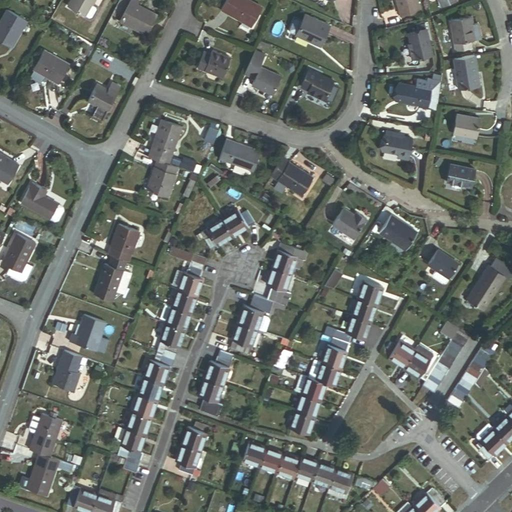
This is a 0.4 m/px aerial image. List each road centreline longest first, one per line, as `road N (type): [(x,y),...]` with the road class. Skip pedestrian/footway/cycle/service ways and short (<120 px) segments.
road 1 (residential): [(135,511),(224,283),(243,264)]
road 2 (residential): [(330,138),(357,172),(432,210),(511,232)]
road 3 (residential): [(144,87),(294,138),(330,138)]
road 4 (residential): [(104,163),(34,324)]
road 5 (residential): [(330,138),(343,132),(359,102),(366,0)]
